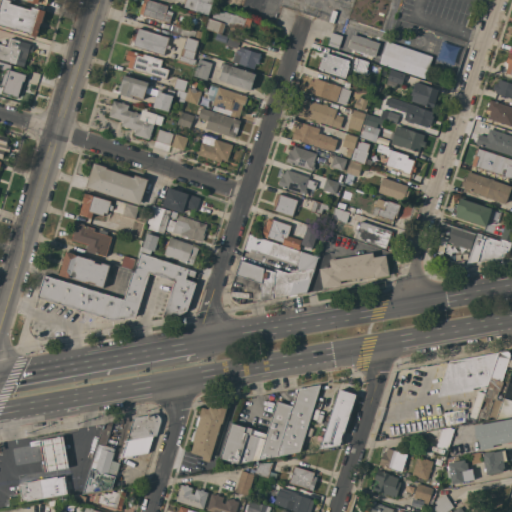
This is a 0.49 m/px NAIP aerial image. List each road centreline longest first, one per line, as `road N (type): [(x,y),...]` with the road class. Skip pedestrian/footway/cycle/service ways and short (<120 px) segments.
road 1 (primary): [(0,411),(511,322)]
road 2 (residential): [(304,24),(198,346)]
road 3 (tertiary): [(98,0),(0,323)]
road 4 (residential): [(501,0),(398,312)]
road 5 (primary): [(511,289),(198,346)]
road 6 (residential): [(247,196),(0,113)]
road 7 (primary): [(198,346),(0,379)]
road 8 (residential): [(385,346),(334,511)]
road 9 (residential): [(193,380),(151,511)]
